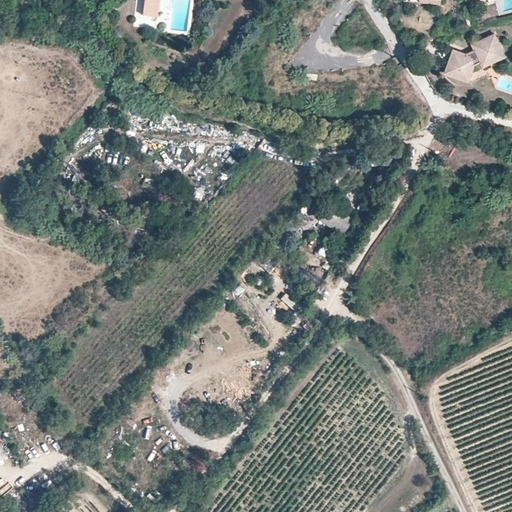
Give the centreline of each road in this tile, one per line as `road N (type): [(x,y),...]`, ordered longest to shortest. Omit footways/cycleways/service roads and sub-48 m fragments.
road 1 (track): [(438,109),(337,291),(340,306),(396,375),(460,511)]
road 2 (residential): [(400,47),(438,109),(511,124)]
road 3 (residential): [(349,0),(327,27),(330,51),(351,60),(400,47)]
